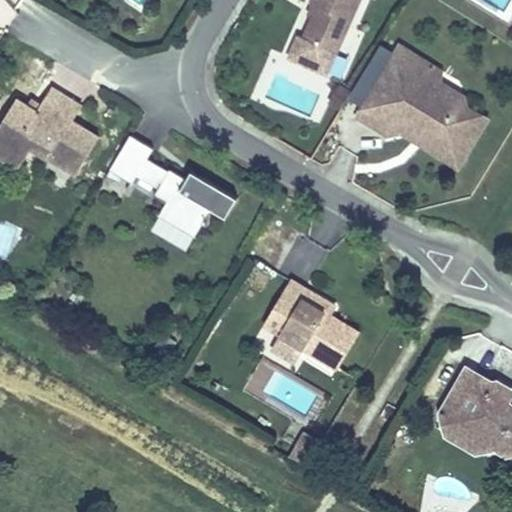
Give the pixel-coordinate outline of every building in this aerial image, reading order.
[(309,0),(317,4),(301,33),(296,31),(285,53),(316,68),(327,46),(334,50),(358,0),(309,0)] [(401,34),(369,89),(399,104),(402,98),(428,112),(423,121),(430,125),(434,129),(436,134),(437,139),(436,143),(462,158),(490,109),(470,98),(463,101),(457,101),(441,94),(431,88),(427,82),(422,64),(429,51),(401,34)] [(334,50),(327,46),(316,68),(323,71),(334,50)] [(463,82),(443,71),(438,67),(441,59),(429,51),(422,64),(427,82),(431,88),(441,94),(457,101),(463,101),(470,98),(463,82)] [(40,96),(19,84),(0,119),(0,136),(25,150),(28,146),(71,169),(98,119),(74,106),(82,91),(52,75),(40,96)] [(428,112),(402,98),(399,104),(369,89),(357,110),(393,131),(401,130),(409,128),(436,143),(437,139),(436,134),(434,129),(430,125),(423,121),(428,112)] [(126,119),(105,155),(127,166),(148,130),(126,119)] [(25,150),(0,136),(0,151),(19,162),(25,150)] [(199,159),(182,150),(177,160),(194,169),(199,159)] [(161,152),(147,180),(164,188),(159,196),(194,214),(205,194),(219,201),(232,176),(199,159),(194,169),(177,160),(161,152)] [(194,214),(159,196),(153,209),(188,227),(194,214)] [(289,259),(263,306),(338,347),(358,309),(335,297),(308,283),(314,271),(289,259)] [(340,286),(314,271),(308,283),(335,297),(340,286)] [(495,361),(466,347),(443,390),(466,402),(471,421),(481,418),(489,437),(495,435),(505,440),(510,431),(511,431),(511,382),(511,384),(489,372),(495,361)] [(511,382),(511,360),(499,353),(495,361),(489,372),(511,384),(511,382)] [(471,421),(466,402),(443,390),(442,392),(448,420),(480,439),(489,437),(481,418),(471,421)]
